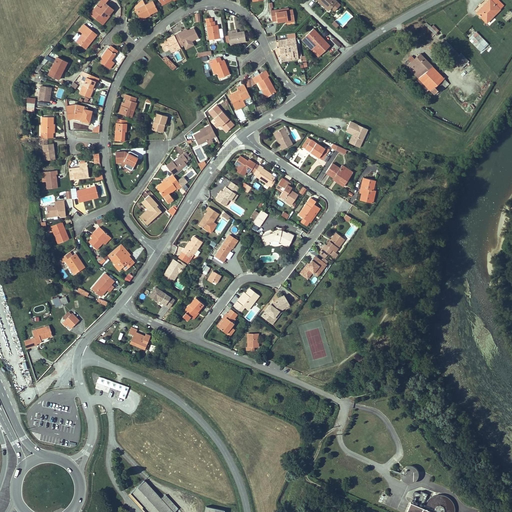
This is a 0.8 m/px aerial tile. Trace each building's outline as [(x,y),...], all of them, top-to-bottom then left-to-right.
[(97,5),(99,7),(92,15),(101,22),(105,18),(103,16),(106,13),(109,15),(113,9),(106,3),(107,0),(101,0),(97,5)] [(334,0),(316,0),(327,9),(330,7),(331,8),(333,6),(336,9),(340,5),(334,0)] [(480,8),(476,13),(486,23),(504,5),(497,0),(488,0),(483,6),(484,7),(481,9),(480,8)] [(136,9),(138,13),(140,13),(143,19),(147,17),(146,14),(149,12),(150,14),(158,10),(153,1),(136,9)] [(90,14),(92,15),(99,7),(97,5),(90,14)] [(277,22),(285,21),(294,19),(292,10),(288,10),(276,12),(275,10),(272,11),(270,11),(272,21),(277,20),(277,22)] [(109,16),(109,15),(106,13),(103,16),(105,18),(101,22),(103,24),(109,16)] [(214,21),(206,22),(209,40),(220,38),(220,37),(218,29),(218,25),(215,25),(214,21)] [(79,31),(83,34),(76,42),(84,48),(89,39),(92,41),(97,34),(88,27),(88,28),(84,25),(79,31)] [(435,34),(437,33),(431,27),(429,25),(428,27),(435,34)] [(180,46),(184,45),(191,41),(198,37),(193,28),(187,30),(181,34),(181,32),(178,33),(178,34),(175,36),(180,46)] [(330,46),(313,29),(302,39),(311,49),(314,47),(321,55),(330,46)] [(237,32),(231,33),(231,31),(227,31),(230,44),(246,41),(244,31),(237,32)] [(73,39),(76,42),(81,36),(78,33),(73,39)] [(469,41),(479,52),(487,45),(477,34),(469,41)] [(175,36),(174,36),(167,39),(167,41),(161,44),(165,51),(170,49),(171,52),(180,48),(180,46),(175,36)] [(278,40),(278,41),(279,46),(280,57),(288,56),(288,58),(298,56),(295,40),(295,38),(280,40),(278,40)] [(332,40),(339,47),(341,45),(334,38),(332,40)] [(85,49),(92,41),(89,39),(84,48),(85,49)] [(193,45),(191,41),(184,45),(186,49),(193,45)] [(467,63),(446,41),(439,47),(460,69),(467,63)] [(113,61),(111,60),(115,54),(118,51),(111,46),(109,49),(108,49),(103,55),(105,56),(103,59),(101,62),(110,69),(114,62),(113,61)] [(407,65),(419,78),(432,67),(419,54),(407,65)] [(172,70),(176,67),(166,56),(162,59),(172,70)] [(66,62),(57,57),(49,75),(58,79),(61,74),(63,70),(62,70),(63,67),(64,68),(66,62)] [(220,57),(209,61),(212,67),(213,67),(215,66),(217,73),(219,78),(230,74),(224,60),(221,61),(220,57)] [(432,67),(419,78),(429,89),(430,90),(443,78),(432,67)] [(259,82),(263,89),(267,97),(276,92),(268,77),(266,78),(262,72),(254,77),(257,83),(259,82)] [(89,98),(93,89),(92,88),(95,81),(96,82),(98,78),(88,73),(80,94),(89,98)] [(295,75),(292,78),(298,85),(301,82),(295,75)] [(423,95),(429,89),(419,78),(412,84),(423,95)] [(434,94),(438,90),(446,81),(443,78),(430,90),(434,94)] [(448,84),(446,81),(438,90),(440,92),(448,84)] [(246,87),(244,84),(237,87),(238,90),(232,93),(233,96),(230,98),(235,110),(245,105),(244,102),(242,99),(250,96),(247,91),(246,87)] [(49,101),(51,87),(41,86),(39,100),(49,101)] [(125,103),(124,106),(122,106),(119,113),(128,116),(130,109),(134,110),(137,102),(135,102),(136,98),(126,94),(124,98),(126,99),(125,103)] [(34,107),(36,99),(26,98),(27,106),(34,107)] [(87,110),(84,109),(84,106),(77,105),(67,106),(66,106),(66,112),(67,117),(74,116),(82,118),(81,120),(89,122),(92,111),(87,110)] [(216,105),(209,112),(216,121),(214,123),(217,127),(219,124),(224,129),(231,122),(216,105)] [(167,116),(157,113),(152,129),(161,132),(162,128),(162,127),(163,125),(164,125),(167,116)] [(53,138),(53,133),(53,124),(53,117),(42,117),(42,123),(43,123),(43,132),(42,132),(42,138),(47,138),(53,138)] [(124,131),(126,132),(127,120),(124,120),(119,118),(118,118),(118,122),(116,122),(115,140),(124,141),(124,131)] [(234,125),(231,122),(224,129),(226,131),(234,125)] [(368,130),(351,122),(345,133),(352,136),(348,143),(360,148),(368,130)] [(207,128),(201,132),(194,135),(198,145),(216,136),(210,125),(206,127),(207,128)] [(292,144),(288,135),(287,135),(283,127),(275,132),(279,139),(277,140),(282,149),(292,144)] [(325,149),(311,140),(308,138),(302,147),(305,148),(319,158),(322,152),(326,155),(329,149),(326,147),(325,149)] [(45,160),(54,159),(53,152),(54,152),(53,143),(47,144),(43,145),(45,160)] [(180,155),(184,153),(179,145),(175,147),(180,155)] [(125,151),(115,151),(116,161),(121,161),(122,160),(127,163),(134,166),(138,158),(125,151)] [(190,159),(187,155),(185,157),(183,154),(180,156),(181,157),(182,158),(175,163),(174,162),(173,161),(166,166),(173,174),(187,165),(185,163),(190,159)] [(235,163),(238,166),(246,171),(249,173),(256,164),(249,159),(248,161),(247,162),(242,158),(243,157),(240,155),(235,163)] [(86,166),(79,167),(69,169),(70,177),(79,177),(79,178),(89,177),(87,163),(85,163),(86,166)] [(326,172),(334,178),(335,178),(336,176),(340,179),(338,181),(345,185),(348,180),(346,179),(349,175),(344,172),(346,170),(341,166),(340,168),(332,163),(326,172)] [(257,177),(266,183),(270,185),(273,180),(275,177),(270,174),(270,173),(263,168),(259,165),(254,173),(257,176),(257,177)] [(349,175),(346,179),(348,180),(353,172),(342,165),(341,166),(346,170),(344,172),(349,175)] [(236,170),(244,175),(246,171),(238,166),(236,170)] [(183,174),(188,180),(196,174),(192,167),(183,174)] [(45,172),(47,189),(57,187),(56,174),(58,174),(57,170),(45,172)] [(170,180),(158,189),(168,202),(172,199),(169,194),(176,188),(175,186),(179,183),(177,181),(173,174),(168,178),(170,180)] [(188,182),(183,176),(177,181),(182,187),(188,182)] [(344,186),(345,185),(338,181),(340,179),(336,176),(335,178),(334,178),(333,179),(344,186)] [(156,187),(158,189),(170,180),(168,178),(156,187)] [(288,201),(287,201),(286,202),(291,205),(298,195),(294,192),(292,192),(291,189),(292,188),(289,186),(291,184),(282,178),(276,187),(282,192),(279,196),(284,199),(286,197),(288,198),(288,201)] [(370,201),(371,195),(374,196),(375,190),(373,190),(375,180),(363,178),(361,189),(362,189),(362,190),(363,191),(362,193),(360,200),(364,201),(365,199),(370,201)] [(229,199),(230,200),(235,193),(239,187),(231,182),(227,188),(226,187),(223,192),(222,194),(220,193),(216,199),(225,206),(229,199)] [(86,189),(77,191),(79,202),(91,199),(91,196),(97,194),(95,186),(94,187),(91,187),(90,184),(85,185),(86,189)] [(251,187),(247,184),(243,189),(248,192),(251,187)] [(142,202),(149,209),(150,211),(142,218),(147,224),(159,213),(154,208),(156,206),(157,205),(150,197),(147,200),(146,199),(142,202)] [(306,204),(312,207),(314,204),(316,201),(311,197),(306,204)] [(47,215),(60,213),(60,216),(66,216),(64,200),(55,201),(55,205),(47,206),(47,215)] [(299,215),(309,221),(316,211),(317,212),(320,208),(314,204),(312,207),(306,204),(299,215)] [(204,216),(205,217),(200,225),(207,231),(213,222),(219,213),(209,206),(206,210),(208,211),(204,216)] [(149,209),(140,216),(142,218),(150,211),(149,209)] [(259,213),(257,216),(263,220),(267,214),(261,210),(259,213)] [(310,222),(317,212),(316,211),(309,221),(310,222)] [(352,219),(346,215),(343,220),(349,224),(352,219)] [(253,222),(259,226),(263,220),(257,216),(256,217),(255,219),(253,222)] [(63,230),(64,229),(61,222),(51,226),(58,243),(67,240),(63,230)] [(92,238),(89,242),(97,249),(103,242),(109,236),(99,227),(93,233),(95,235),(92,238)] [(287,233),(281,230),(276,229),(275,232),(262,237),(270,241),(274,240),(279,241),(279,242),(282,244),(281,246),(286,249),(288,244),(289,244),(293,235),(288,233),(287,233)] [(322,248),(328,253),(332,249),(335,252),(344,239),(336,232),(331,239),(327,245),(325,244),(322,248)] [(229,235),(226,239),(234,245),(237,240),(229,235)] [(194,236),(190,241),(186,249),(184,248),(182,252),(189,257),(192,253),(194,254),(202,241),(194,236)] [(262,237),(262,236),(262,237),(265,245),(269,244),(269,241),(270,241),(262,237)] [(226,258),(226,257),(232,248),(232,249),(235,245),(234,245),(226,239),(214,256),(223,262),(226,258)] [(328,253),(322,248),(318,253),(325,258),(328,253)] [(120,249),(110,258),(115,263),(114,265),(117,269),(121,266),(122,267),(123,267),(125,270),(134,262),(129,256),(125,259),(124,258),(126,256),(125,255),(120,249)] [(334,258),(338,253),(335,252),(332,249),(328,253),(334,258)] [(77,262),(72,255),(70,252),(61,258),(63,262),(65,260),(74,274),(85,267),(80,260),(77,262)] [(189,257),(182,252),(178,257),(186,262),(189,257)] [(170,283),(173,279),(174,280),(179,272),(183,265),(177,261),(173,259),(171,262),(172,263),(169,269),(168,268),(164,274),(165,274),(163,278),(170,283)] [(178,259),(177,261),(183,265),(179,272),(180,273),(185,266),(186,264),(178,259)] [(317,262),(316,263),(312,260),(309,263),(306,267),(305,266),(300,273),(307,278),(312,272),(313,272),(316,269),(320,272),(326,264),(321,260),(318,263),(317,262)] [(212,282),(213,281),(213,280),(217,282),(221,275),(213,270),(207,280),(212,282)] [(105,273),(92,288),(101,296),(107,289),(111,285),(114,281),(105,273)] [(124,279),(129,283),(133,276),(129,273),(124,279)] [(175,300),(155,286),(148,296),(158,303),(159,302),(169,309),(175,300)] [(87,297),(89,293),(79,288),(77,292),(87,297)] [(243,297),(254,302),(254,301),(259,295),(249,288),(245,293),(243,297)] [(262,315),(268,319),(271,315),(274,317),(279,311),(289,305),(284,295),(279,298),(279,299),(275,301),(275,303),(271,305),(270,304),(262,315)] [(243,297),(241,296),(237,301),(244,307),(248,309),(251,306),(254,302),(243,297)] [(59,299),(59,297),(53,299),(56,307),(68,303),(65,297),(59,299)] [(184,311),(192,318),(198,311),(201,308),(202,308),(204,305),(196,298),(187,308),(184,311)] [(244,307),(237,301),(234,305),(241,311),(244,307)] [(63,317),(65,320),(71,314),(69,311),(63,317)] [(280,312),(279,311),(274,317),(271,315),(268,319),(272,323),(280,312)] [(227,312),(224,316),(226,318),(219,327),(226,333),(234,323),(233,322),(235,319),(227,312)] [(79,320),(72,313),(71,314),(65,320),(63,323),(69,329),(79,320)] [(217,325),(219,327),(226,318),(224,316),(217,325)] [(35,338),(31,339),(33,346),(37,345),(37,343),(41,341),(41,339),(52,335),(51,330),(47,331),(47,328),(46,326),(33,331),(35,338)] [(129,333),(133,334),(130,343),(146,350),(148,345),(146,345),(150,336),(146,334),(145,336),(136,332),(137,330),(131,327),(129,333)] [(249,341),(249,346),(247,346),(246,346),(246,350),(254,350),(254,346),(258,346),(258,333),(247,334),(247,340),(249,341)] [(96,374),(91,386),(107,391),(111,380),(96,374)] [(413,451),(409,443),(404,446),(408,453),(413,451)] [(405,469),(407,473),(402,476),(406,485),(421,478),(415,464),(405,469)] [(161,498),(144,480),(130,493),(143,507),(147,511),(148,511),(224,511),(224,510),(206,506),(204,511),(174,511),(178,508),(165,494),(161,498)] [(414,492),(408,511),(453,511),(456,501),(428,494),(421,492),(420,494),(414,492)]
